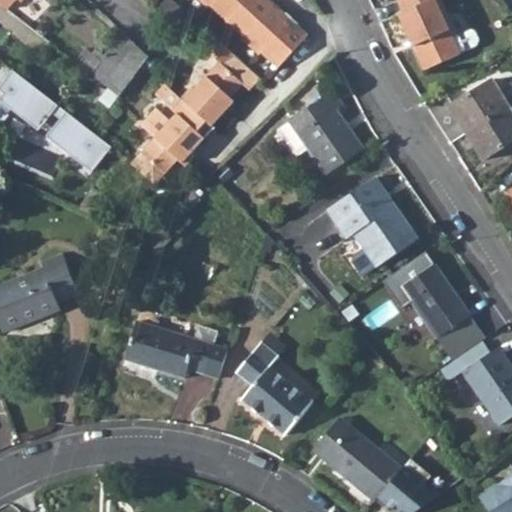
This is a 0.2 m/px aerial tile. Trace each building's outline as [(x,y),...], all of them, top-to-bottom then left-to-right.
[(0,0),(0,4),(5,8),(10,2),(7,0),(0,0)] [(206,0),(279,64),(309,31),(298,23),(299,21),(287,9),(285,10),(273,0),(206,0)] [(395,0),(402,12),(397,14),(423,69),(463,51),(462,50),(478,42),(480,36),(475,28),(470,26),(458,32),(454,34),(436,0),(395,0)] [(441,0),(436,0),(454,34),(458,32),(441,0)] [(76,62),(118,95),(148,55),(122,31),(100,62),(84,50),(76,62)] [(219,61),(194,88),(190,86),(180,97),(181,98),(212,124),(233,99),(229,96),(242,81),(250,88),(262,76),(218,38),(207,51),(219,61)] [(47,135),(92,170),(112,145),(13,68),(0,84),(0,89),(4,92),(0,97),(0,99),(39,129),(53,111),(61,117),(47,135)] [(452,105),(468,131),(511,104),(495,77),(452,105)] [(181,98),(180,97),(165,84),(155,95),(172,110),(181,98)] [(289,121),(325,173),(362,147),(335,109),(342,104),(333,91),(289,121)] [(182,163),(214,126),(212,124),(181,98),(172,110),(176,113),(169,121),(154,108),(140,125),(155,138),(141,154),(166,174),(177,159),(182,163)] [(511,104),(468,131),(483,156),(511,138),(511,104)] [(0,107),(0,125),(9,114),(0,107)] [(166,174),(141,154),(131,165),(156,186),(166,174)] [(377,176),(329,207),(349,238),(357,233),(378,264),(418,238),(377,176)] [(79,208),(93,214),(106,193),(94,185),(79,208)] [(0,283),(0,326),(2,331),(56,307),(55,300),(74,292),(58,252),(37,261),(40,267),(0,283)] [(437,265),(404,287),(438,336),(470,316),(437,265)] [(140,319),(136,322),(125,357),(184,375),(186,368),(219,379),(229,347),(214,343),(195,337),(140,319)] [(199,325),(195,337),(214,343),(218,331),(199,325)] [(263,343),(240,371),(255,385),(244,398),(287,435),(313,402),(272,367),(280,358),(263,343)] [(511,364),(500,346),(464,371),(500,424),(511,416),(511,364)] [(341,418),(316,447),(375,500),(379,495),(401,470),(341,418)] [(401,470),(379,495),(399,511),(414,511),(433,500),(441,495),(425,482),(431,475),(411,458),(401,470)] [(511,463),(511,474),(480,497),(490,511),(511,511),(511,463)]
